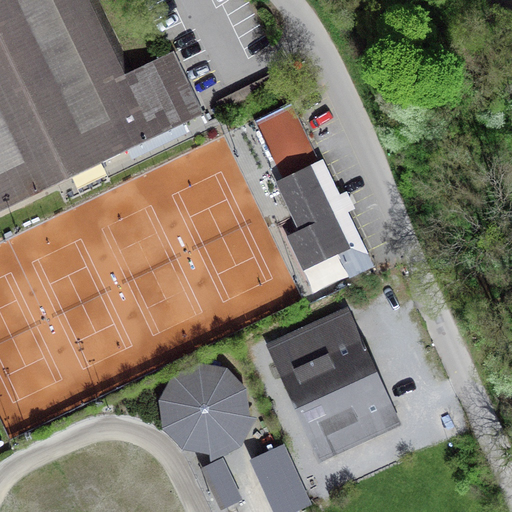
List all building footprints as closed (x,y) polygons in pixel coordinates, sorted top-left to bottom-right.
[(98,0),(0,0),(0,210),(127,150),(131,159),(186,133),(182,124),(202,114),(173,52),(132,71),(98,0)] [(271,77),(218,104),(221,110),(274,84),(271,77)] [(322,160),(283,179),(306,228),(300,231),(315,263),(338,252),(350,276),(372,265),(322,160)] [(272,353),(306,425),(314,422),(320,435),(389,404),(350,317),(272,353)] [(224,370),(197,366),(173,377),(161,401),(165,428),(184,447),(210,451),(234,439),(247,415),(243,389),(224,370)] [(284,447),(257,459),(280,511),(286,511),(309,502),(284,447)] [(220,463),(208,468),(225,503),(237,497),(220,463)]
